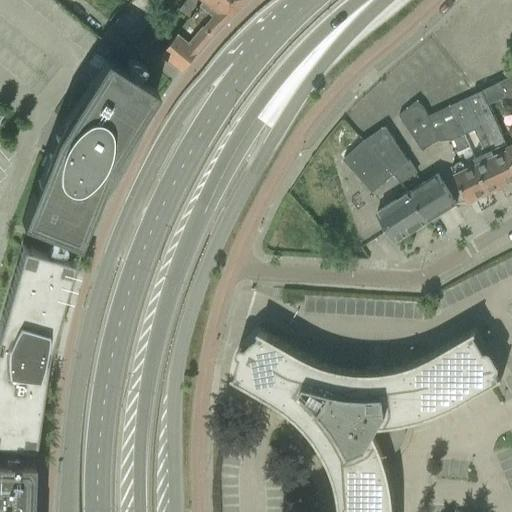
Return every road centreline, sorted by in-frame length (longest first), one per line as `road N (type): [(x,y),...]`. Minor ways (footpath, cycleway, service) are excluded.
road 1 (primary): [(138,511),(153,345),(205,198),(271,91),(367,0)]
road 2 (primary): [(174,511),(179,349),(211,256),(274,135),(380,0)]
road 3 (primary): [(246,65),(189,102),(147,172),(103,275),(76,375),(66,511)]
road 4 (primary): [(246,65),(171,186),(131,285),(105,389),(97,511)]
road 5 (residential): [(234,269),(274,181),(331,94),(433,0)]
road 6 (residential): [(234,269),(417,281),(511,224)]
road 7 (residential): [(200,511),(201,400),(234,269)]
